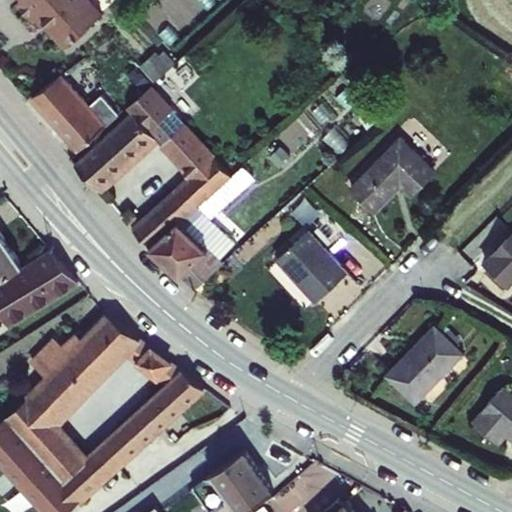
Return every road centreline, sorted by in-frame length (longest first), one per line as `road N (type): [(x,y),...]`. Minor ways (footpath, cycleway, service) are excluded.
road 1 (secondary): [(160,309),(252,377),(501,511)]
road 2 (secondary): [(160,309),(0,118)]
road 3 (secondary): [(0,154),(71,233),(160,309)]
